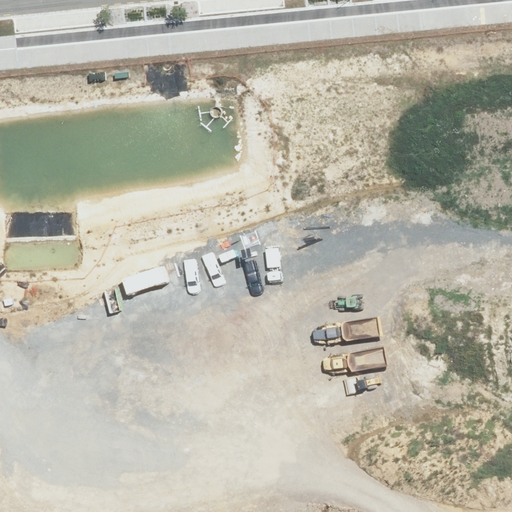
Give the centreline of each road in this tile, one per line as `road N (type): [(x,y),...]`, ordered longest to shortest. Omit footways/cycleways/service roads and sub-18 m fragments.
road 1 (residential): [(170,281),(511,247)]
road 2 (residential): [(192,511),(170,281)]
road 3 (residential): [(170,281),(155,122)]
